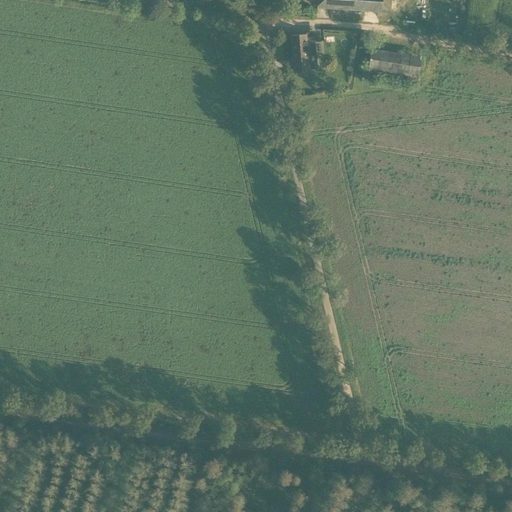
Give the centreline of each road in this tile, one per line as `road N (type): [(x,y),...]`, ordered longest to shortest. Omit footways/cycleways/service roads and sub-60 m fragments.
road 1 (track): [(0,418),(511,487)]
road 2 (unclassified): [(364,462),(255,0)]
